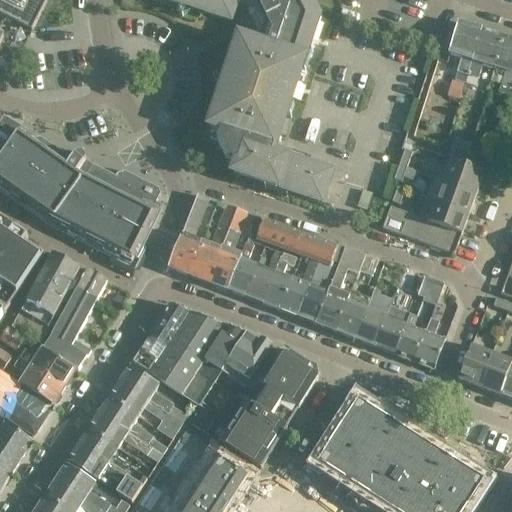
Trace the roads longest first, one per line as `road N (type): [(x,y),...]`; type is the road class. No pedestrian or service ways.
road 1 (residential): [(476,284),(173,183)]
road 2 (residential): [(163,287),(13,511)]
road 3 (residential): [(353,364),(163,287)]
road 4 (residential): [(276,481),(353,364)]
